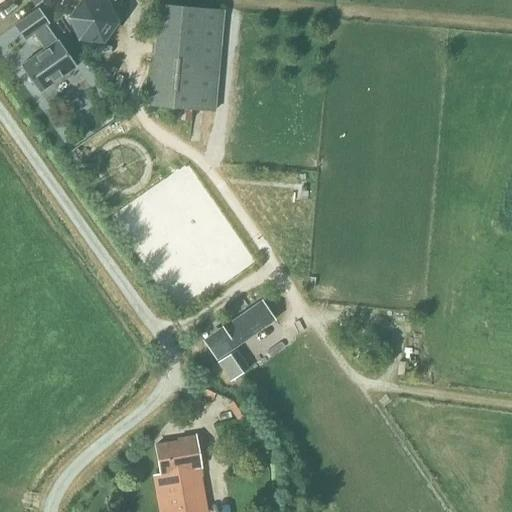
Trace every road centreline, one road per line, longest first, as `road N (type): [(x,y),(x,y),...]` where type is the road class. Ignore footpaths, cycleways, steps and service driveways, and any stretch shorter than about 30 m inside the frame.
road 1 (track): [(162,342),(269,270),(349,386),(370,387),(396,374),(407,351),(399,321),(336,311)]
road 2 (track): [(370,387),(511,407)]
